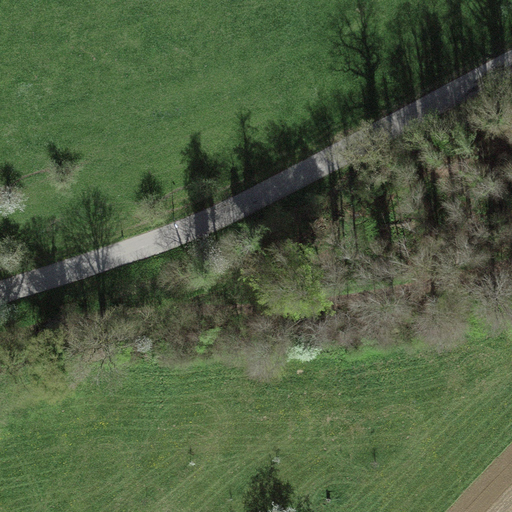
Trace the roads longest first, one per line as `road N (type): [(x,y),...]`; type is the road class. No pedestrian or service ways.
road 1 (tertiary): [(511,68),(257,209),(0,292)]
road 2 (track): [(511,270),(385,300),(0,362)]
